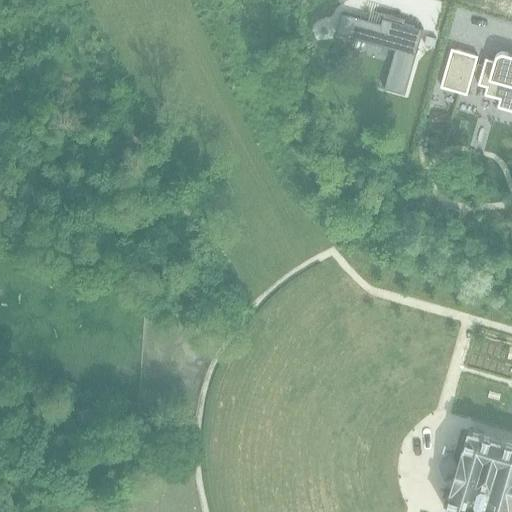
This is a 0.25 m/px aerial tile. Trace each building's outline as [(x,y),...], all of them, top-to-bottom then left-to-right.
[(341,11),(336,32),(394,49),(383,88),(404,93),(423,28),(382,16),(380,22),(341,11)] [(451,47),(440,86),(459,91),(462,78),(470,80),(478,54),(451,47)] [(485,57),(478,83),(486,85),(484,93),(500,97),(497,105),(511,109),(511,53),(504,51),(503,50),(502,51),(501,51),(500,51),(499,51),(498,52),(497,53),(496,53),(496,54),(495,54),(495,55),(495,56),(494,57),(494,59),(485,57)] [(166,283),(184,250),(164,239),(146,271),(166,283)] [(445,511),(508,511),(511,500),(511,440),(473,428),(467,448),(463,446),(445,511)]
